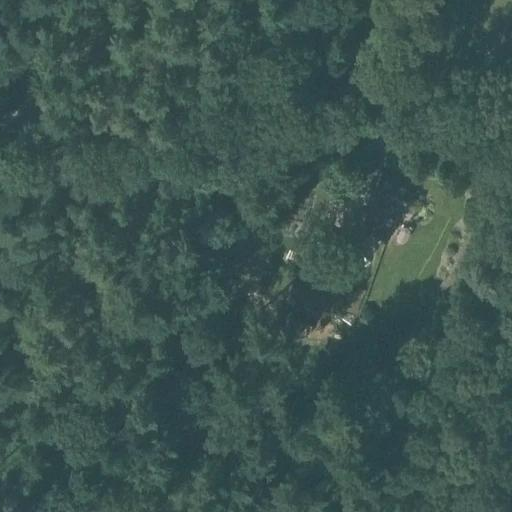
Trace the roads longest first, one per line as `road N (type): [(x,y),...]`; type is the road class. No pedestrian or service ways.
road 1 (unclassified): [(0,120),(403,115),(511,106)]
road 2 (track): [(227,0),(190,120)]
road 3 (track): [(53,0),(20,120)]
